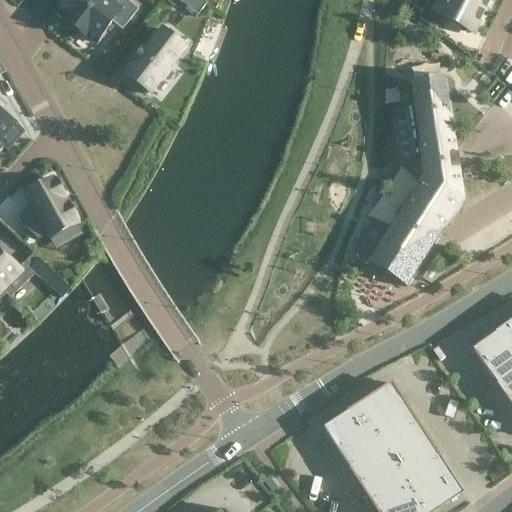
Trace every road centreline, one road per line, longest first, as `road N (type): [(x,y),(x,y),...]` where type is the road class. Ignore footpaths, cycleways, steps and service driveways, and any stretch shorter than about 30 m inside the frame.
road 1 (unclassified): [(55,131),(147,291),(245,435)]
road 2 (unclassified): [(245,435),(511,280)]
road 3 (unclassified): [(140,511),(245,435)]
